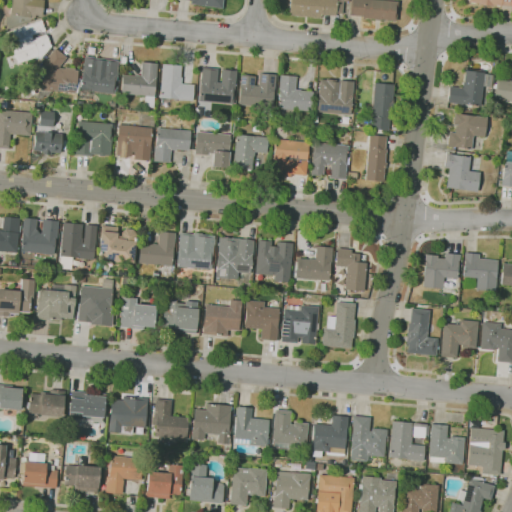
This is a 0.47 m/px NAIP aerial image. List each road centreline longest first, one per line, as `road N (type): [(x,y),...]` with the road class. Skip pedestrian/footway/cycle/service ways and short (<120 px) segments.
road 1 (residential): [(511,396),(0,349)]
road 2 (residential): [(511,219),(404,219),(0,180)]
road 3 (residential): [(511,33),(362,47),(82,22)]
road 4 (residential): [(433,0),(374,385)]
